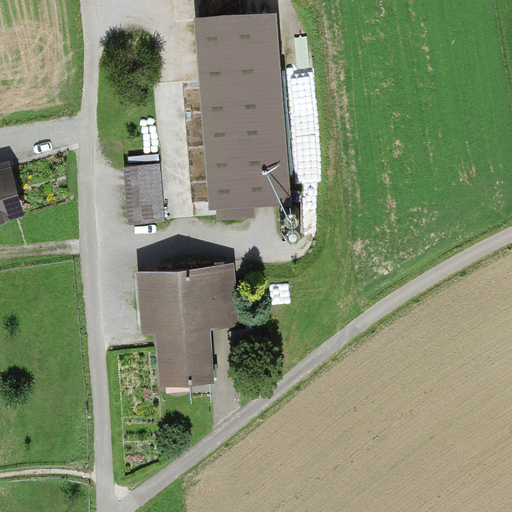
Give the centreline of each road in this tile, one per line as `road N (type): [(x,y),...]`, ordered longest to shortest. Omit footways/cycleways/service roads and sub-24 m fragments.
road 1 (track): [(107,511),(83,0)]
road 2 (track): [(511,234),(282,379),(115,511)]
